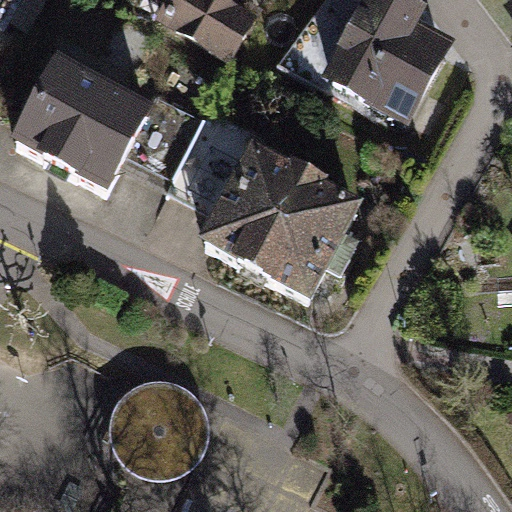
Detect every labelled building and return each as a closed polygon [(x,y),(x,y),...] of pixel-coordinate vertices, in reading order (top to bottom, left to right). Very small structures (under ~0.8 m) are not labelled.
[(0,0),(0,35),(18,0),(0,0)] [(256,32),(198,0),(168,0),(148,37),(229,81),(256,32)] [(406,133),(452,58),(356,0),(338,0),(287,84),(312,100),(323,82),(406,133)] [(154,183),(191,111),(153,92),(142,112),(39,59),(0,135),(0,137),(108,192),(122,167),(154,183)] [(207,209),(188,250),(300,302),(312,275),(336,286),(353,250),(333,241),(348,210),(234,157),(243,137),(191,111),(154,183),(207,209)] [(188,465),(197,449),(199,430),(194,413),(182,398),(166,389),(147,387),(129,393),(114,404),(106,421),(104,439),(109,457),(121,472),(137,481),(156,483),(174,477),(188,465)]
